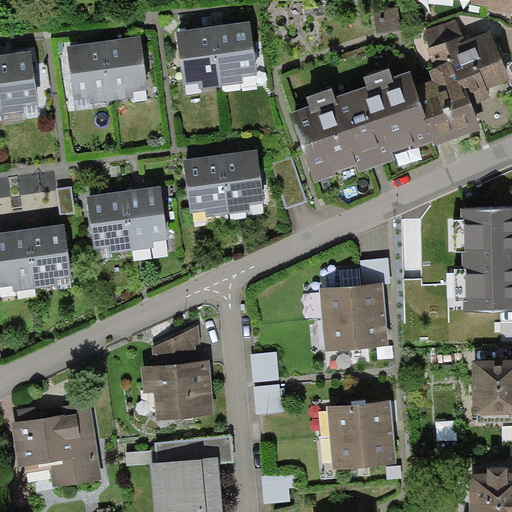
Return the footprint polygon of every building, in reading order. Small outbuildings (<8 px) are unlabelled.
[(511,0),(459,0),(471,1),(471,5),(488,6),(488,11),(511,13),(511,0)] [(373,10),(377,34),(401,30),(397,7),(373,10)] [(432,80),(414,86),(426,118),(423,119),(431,142),(433,146),(481,128),(473,106),(491,99),(487,89),(509,81),(490,31),(470,38),(465,40),(457,19),(422,32),(436,68),(428,70),(432,80)] [(251,21),(176,31),(183,85),(198,83),(199,89),(243,83),(242,77),(258,75),(251,21)] [(141,36),(67,46),(74,100),(89,98),(89,104),(134,98),(133,92),(148,90),(141,36)] [(31,51),(0,55),(0,116),(22,113),(23,118),(38,116),(37,105),(39,105),(31,51)] [(310,107),(290,114),(315,183),(336,176),(335,173),(355,165),(358,174),(396,160),(393,153),(413,146),(414,149),(431,142),(423,119),(426,118),(414,86),(409,71),(392,77),(389,69),(363,78),(366,86),(335,98),(331,88),(306,97),(310,107)] [(257,149),(183,160),(191,214),(206,212),(207,217),(251,211),(250,205),(264,203),(257,149)] [(56,188),(60,216),(76,214),(72,186),(56,188)] [(160,186),(87,196),(94,250),(107,248),(108,254),(154,247),(153,242),(167,240),(160,186)] [(511,214),(463,215),(466,310),(511,309),(511,214)] [(65,225),(0,233),(0,287),(12,286),(13,291),(58,285),(58,280),(71,278),(65,225)] [(384,282),(319,288),(325,352),(390,347),(384,282)] [(153,366),(141,367),(142,393),(154,393),(156,421),(214,416),(210,360),(197,361),(197,345),(201,345),(199,325),(152,347),(153,366)] [(254,381),(280,380),(278,352),(252,353),(254,381)] [(511,359),(472,361),(474,416),(511,415),(511,359)] [(254,386),(256,414),(282,412),(280,384),(254,386)] [(391,400),(326,406),(332,470),(397,464),(391,400)] [(102,480),(91,403),(61,407),(63,415),(38,419),(36,408),(17,410),(19,421),(11,422),(17,468),(25,467),(26,473),(51,470),(53,487),(102,480)] [(231,436),(155,442),(157,463),(151,463),(154,511),(223,511),(219,463),(234,462),(231,436)] [(488,474),(469,474),(469,511),(511,511),(511,473),(508,474),(508,469),(487,469),(488,474)] [(297,487),(296,472),(261,476),(263,504),(291,501),(290,488),(297,487)]
